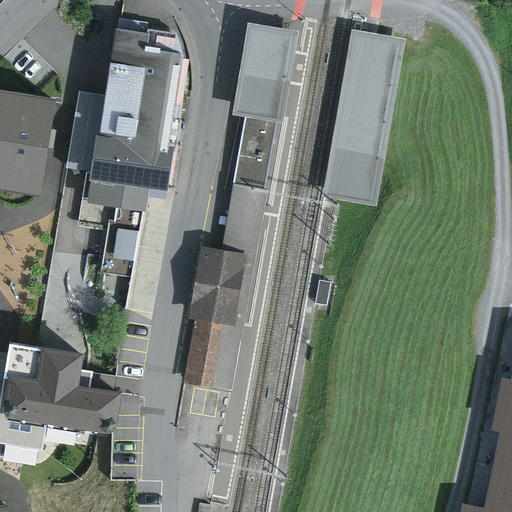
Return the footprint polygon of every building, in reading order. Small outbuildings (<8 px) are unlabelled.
[(299,31),(248,22),(233,105),(285,115),(299,31)] [(376,206),(407,39),(353,29),(322,196),(376,206)] [(174,41),(115,31),(91,182),(166,194),(188,59),(171,56),(174,41)] [(57,103),(0,93),(0,194),(40,201),(57,103)] [(238,180),(262,184),(273,120),(248,116),(238,180)] [(220,315),(231,317),(241,253),(207,248),(197,311),(220,315)] [(210,381),(220,315),(197,311),(186,377),(210,381)] [(8,377),(2,414),(108,430),(114,395),(69,388),(74,356),(36,350),(31,380),(8,377)] [(511,511),(511,377),(511,382),(501,380),(490,435),(498,437),(483,511),(464,507),(463,511),(511,511)]
